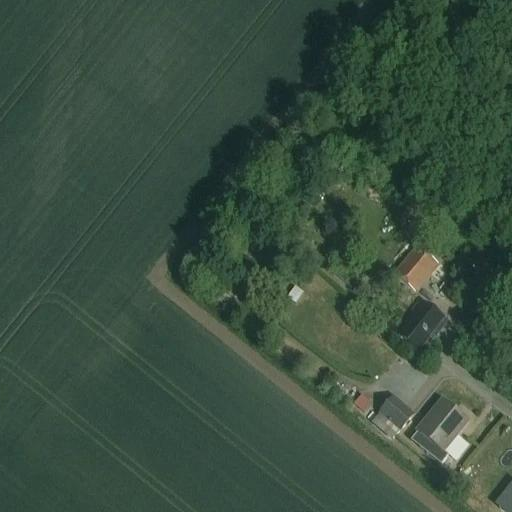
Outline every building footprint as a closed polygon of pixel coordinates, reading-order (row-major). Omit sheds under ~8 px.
[(331,151),(324,145),(310,132),(301,143),(315,155),(322,161),(331,151)] [(418,247),(394,275),(414,292),(438,263),(418,247)] [(440,331),(448,321),(421,300),(412,311),(416,314),(399,336),(418,351),(436,328),(440,331)] [(393,396),(371,422),(392,441),(415,414),(393,396)] [(442,453),(467,422),(441,401),(416,432),(426,440),(421,447),(428,452),(433,446),(442,453)]
